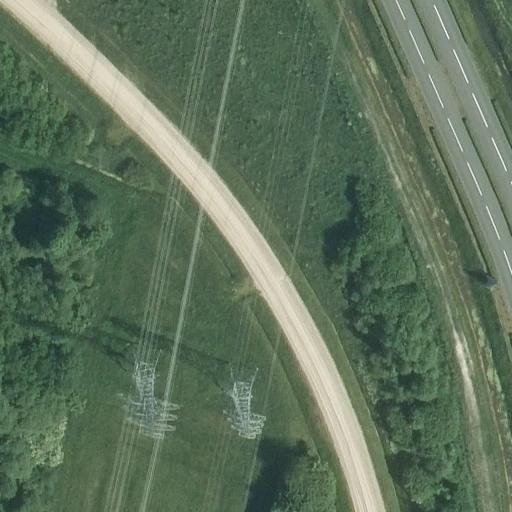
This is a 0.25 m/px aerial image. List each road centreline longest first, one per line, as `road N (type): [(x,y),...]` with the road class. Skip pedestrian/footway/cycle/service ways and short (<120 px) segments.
road 1 (track): [(15,0),(158,134),(232,221),(298,330),(367,511)]
road 2 (tertiary): [(395,0),(511,266)]
road 3 (tertiary): [(511,192),(428,0)]
